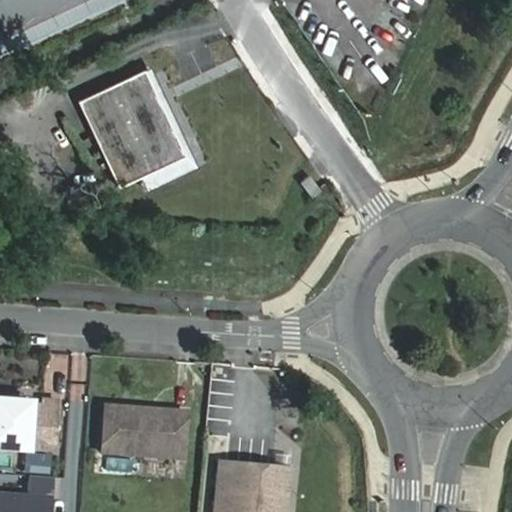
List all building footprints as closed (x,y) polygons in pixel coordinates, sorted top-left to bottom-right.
[(0,0),(0,28),(3,36),(80,0),(0,0)] [(184,150),(142,64),(76,96),(117,182),(184,150)] [(311,196),(320,191),(309,175),(300,181),(311,196)] [(41,406),(0,402),(0,447),(55,452),(58,403),(41,402),(41,406)] [(143,409),(105,407),(102,454),(184,459),(187,417),(171,416),(167,411),(155,410),(150,414),(142,414),(143,409)] [(287,511),(292,468),(221,462),(215,511),(287,511)] [(0,490),(23,492),(24,475),(0,473),(0,490)] [(0,511),(51,511),(52,499),(0,494),(0,511)]
